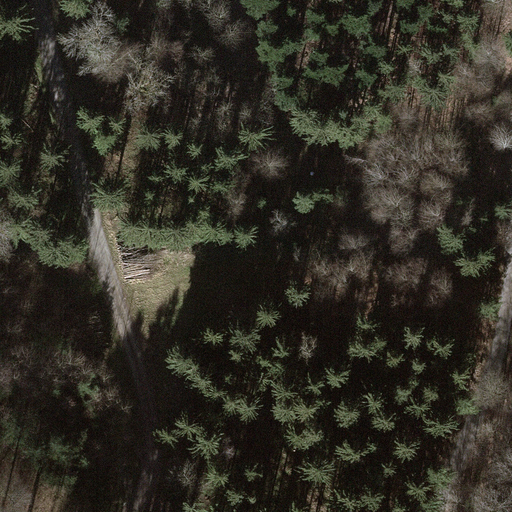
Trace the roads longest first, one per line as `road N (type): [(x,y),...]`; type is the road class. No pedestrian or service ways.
road 1 (track): [(37,0),(154,452),(133,511)]
road 2 (track): [(511,215),(488,382),(432,511)]
